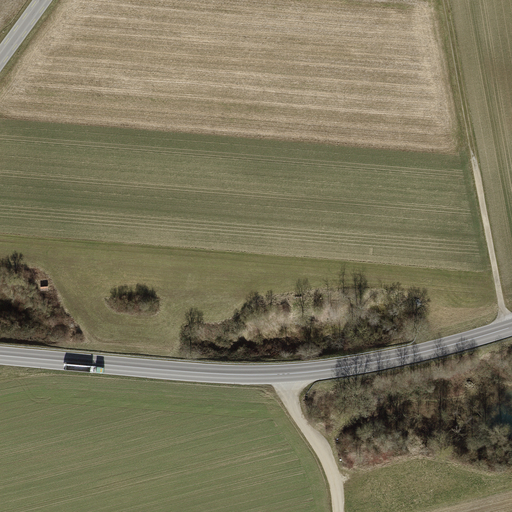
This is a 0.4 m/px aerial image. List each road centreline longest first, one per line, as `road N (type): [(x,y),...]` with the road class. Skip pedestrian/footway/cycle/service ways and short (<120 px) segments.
road 1 (primary): [(511,327),(413,354),(282,374),(0,354)]
road 2 (track): [(444,0),(506,328)]
road 3 (track): [(282,374),(302,424),(322,447),(339,511)]
